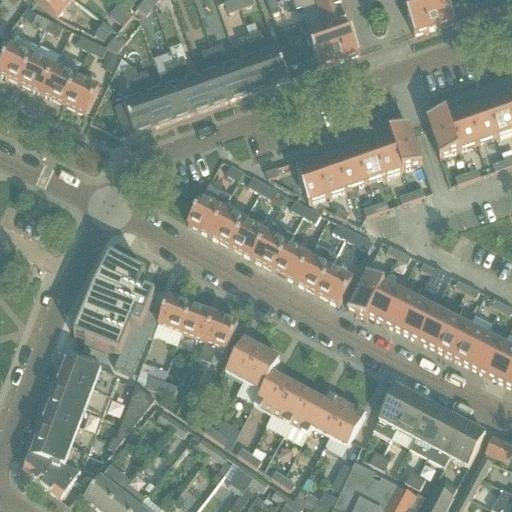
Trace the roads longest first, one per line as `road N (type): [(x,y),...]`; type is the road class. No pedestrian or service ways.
road 1 (residential): [(109,212),(138,162),(511,33)]
road 2 (residential): [(511,417),(109,212)]
road 3 (residential): [(0,460),(109,212)]
road 4 (residential): [(109,212),(0,158)]
